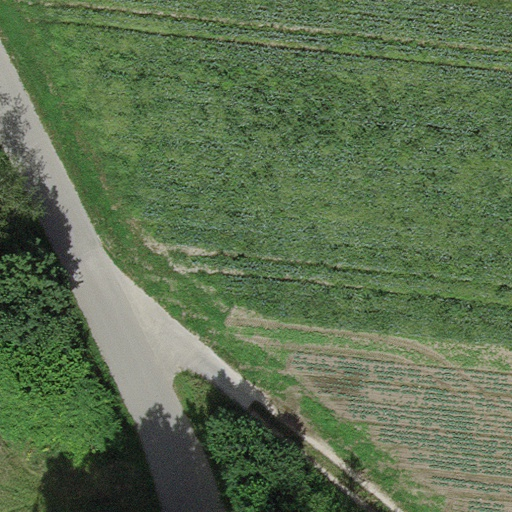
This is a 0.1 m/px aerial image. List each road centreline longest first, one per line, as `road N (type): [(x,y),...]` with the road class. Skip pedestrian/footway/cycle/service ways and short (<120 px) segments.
road 1 (unclassified): [(0,84),(113,308),(165,445),(177,511)]
road 2 (track): [(113,308),(366,511)]
